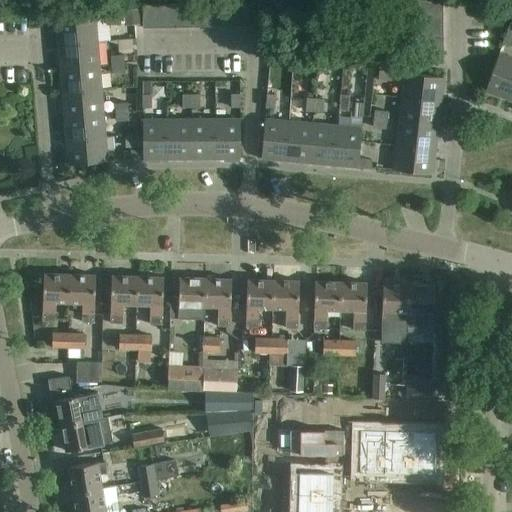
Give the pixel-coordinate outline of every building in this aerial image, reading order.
[(418,1),(418,13),(441,14),(441,3),(418,1)] [(214,3),(202,4),(202,27),(214,27),(214,3)] [(226,3),(214,3),(214,27),(226,27),(226,3)] [(238,3),(226,3),(226,27),(238,27),(238,3)] [(249,3),(238,3),(238,27),(249,27),(249,3)] [(154,28),(154,4),(142,4),(142,28),(154,28)] [(166,4),(154,4),(154,28),(166,28),(166,4)] [(178,4),(166,4),(166,28),(178,28),(178,4)] [(190,4),(178,4),(178,28),(190,28),(190,4)] [(202,4),(190,4),(190,28),(202,27),(202,4)] [(418,13),(419,26),(441,27),(441,14),(418,13)] [(120,15),(107,16),(108,25),(121,24),(120,15)] [(55,21),(57,45),(97,41),(95,17),(55,21)] [(419,26),(419,38),(442,39),(441,27),(419,26)] [(502,43),(511,46),(511,42),(511,32),(507,31),(502,43)] [(419,38),(419,51),(442,52),(442,39),(419,38)] [(57,45),(59,69),(99,65),(97,41),(57,45)] [(141,65),(139,47),(123,49),(126,68),(141,65)] [(442,52),(419,51),(419,63),(442,64),(442,52)] [(485,91),(508,100),(511,87),(511,58),(498,54),(485,91)] [(110,56),(111,65),(124,64),(123,55),(110,56)] [(111,65),(112,73),(125,72),(124,64),(111,65)] [(59,69),(61,93),(101,90),(99,65),(59,69)] [(378,79),(391,81),(392,72),(379,71),(378,79)] [(403,73),(401,97),(440,102),(443,78),(403,73)] [(160,106),(178,105),(177,74),(159,75),(160,106)] [(61,93),(63,117),(103,114),(101,90),(61,93)] [(231,94),(231,107),(240,107),(240,94),(231,94)] [(267,94),(267,98),(266,107),(275,108),(276,95),(267,94)] [(142,95),(142,108),(151,108),(151,95),(142,95)] [(182,95),(182,107),(191,107),(191,95),(182,95)] [(191,95),(191,107),(200,107),(200,95),(191,95)] [(401,97),(398,122),(438,126),(440,102),(401,97)] [(305,111),(314,112),(315,99),(307,98),(305,111)] [(314,112),(323,113),(324,100),(315,99),(314,112)] [(114,104),(115,113),(128,111),(127,103),(114,104)] [(354,115),(363,116),(364,104),(355,103),(354,115)] [(374,110),(373,119),(386,120),(387,112),(374,110)] [(115,113),(116,121),(129,120),(128,111),(115,113)] [(63,117),(65,141),(105,138),(103,114),(63,117)] [(191,119),(167,120),(167,160),(191,159),(191,119)] [(215,119),(191,119),(191,159),(216,159),(215,119)] [(240,119),(215,119),(216,159),(240,159),(240,119)] [(261,159),(285,161),(289,121),(264,119),(261,159)] [(372,127),(385,129),(386,120),(373,119),(372,127)] [(167,160),(167,120),(142,120),(143,152),(143,160),(167,160)] [(285,161),(309,163),(313,124),(289,121),(285,161)] [(398,122),(395,146),(435,150),(438,126),(398,122)] [(309,163),(334,166),(337,126),(313,124),(309,163)] [(337,126),(334,166),(358,168),(359,159),(362,128),(337,126)] [(105,138),(65,141),(67,165),(107,162),(105,138)] [(435,150),(395,146),(392,170),(432,175),(435,150)] [(130,160),(143,160),(143,152),(130,152),(130,160)] [(359,159),(358,168),(370,169),(371,160),(359,159)] [(55,302),(69,302),(69,275),(43,274),(42,322),(54,322),(55,302)] [(69,275),(69,302),(81,303),(81,313),(81,323),(94,323),(95,276),(69,275)] [(123,304),(136,304),(136,277),(111,276),(110,323),(122,324),(123,304)] [(136,277),(136,304),(150,305),(149,325),(162,325),(163,278),(136,277)] [(204,319),(205,306),(205,279),(179,278),(178,319),(190,319),(193,321),(202,321),(204,319)] [(205,279),(205,306),(218,307),(217,327),(230,327),(230,317),(231,280),(205,279)] [(259,308),(273,308),(274,281),(247,280),(245,327),(258,328),(259,308)] [(274,281),(273,308),(285,308),(285,329),(298,329),(298,318),(299,281),(274,281)] [(326,309),(340,310),(341,283),(314,282),(313,329),(325,329),(326,309)] [(341,283),(340,310),(353,310),(352,320),(353,320),(353,330),(365,330),(366,283),(341,283)] [(382,304),(381,343),(407,344),(407,332),(408,284),(382,284),(382,304)] [(434,285),(408,284),(407,332),(433,333),(434,313),(438,313),(440,311),(440,302),(438,300),(434,300),(434,285)] [(52,347),(68,348),(68,335),(52,334),(52,347)] [(135,335),(119,334),(119,358),(133,358),(134,351),(135,351),(135,335)] [(86,335),(68,335),(68,348),(85,348),(86,335)] [(152,335),(135,335),(135,351),(138,351),(137,363),(150,363),(150,351),(152,351),(152,335)] [(203,336),(202,353),(203,353),(203,369),(202,391),(235,392),(236,369),(218,368),(219,337),(203,336)] [(272,339),(255,338),(255,354),(272,354),(272,339)] [(287,339),(272,339),(272,354),(287,355),(287,339)] [(339,341),(323,340),(323,356),(339,356),(339,341)] [(356,341),(339,341),(339,356),(355,356),(356,341)] [(199,353),(198,367),(168,367),(168,390),(202,391),(203,369),(203,353),(202,353),(199,353)] [(78,360),(77,381),(99,382),(99,361),(78,360)] [(305,365),(291,365),(290,390),(304,390),(305,365)] [(373,373),(372,399),(385,400),(386,374),(373,373)] [(48,380),(50,392),(70,389),(68,377),(48,380)] [(431,386),(411,385),(406,385),(405,399),(431,401),(431,386)] [(136,410),(152,409),(149,386),(133,388),(136,410)] [(56,400),(61,426),(102,418),(97,392),(56,400)] [(399,400),(399,408),(411,409),(412,401),(399,400)] [(412,401),(411,409),(424,410),(424,401),(412,401)] [(360,405),(360,414),(372,414),(372,406),(360,405)] [(224,434),(251,431),(251,409),(219,411),(224,434)] [(102,418),(61,426),(66,451),(112,443),(110,430),(104,431),(102,418)] [(162,429),(132,435),(134,446),(164,441),(162,429)] [(359,430),(358,474),(384,474),(385,431),(359,430)] [(385,431),(384,474),(409,475),(411,431),(385,431)] [(411,431),(409,475),(436,476),(437,432),(411,431)] [(68,467),(72,493),(101,488),(99,475),(107,474),(105,462),(97,463),(68,467)] [(154,465),(137,467),(140,482),(156,479),(154,465)] [(269,470),(261,471),(261,483),(270,483),(269,470)] [(298,471),(297,494),(333,495),(334,472),(298,471)] [(367,509),(382,508),(380,478),(364,479),(367,509)] [(158,494),(156,479),(140,482),(143,497),(158,494)] [(104,511),(101,488),(72,493),(75,511),(104,511)] [(297,494),(296,511),(332,511),(333,495),(297,494)] [(395,510),(396,496),(383,495),(382,509),(395,510)] [(173,511),(208,511),(218,510),(216,499),(173,507),(173,511)] [(263,511),(263,502),(255,502),(255,511),(263,511)]
